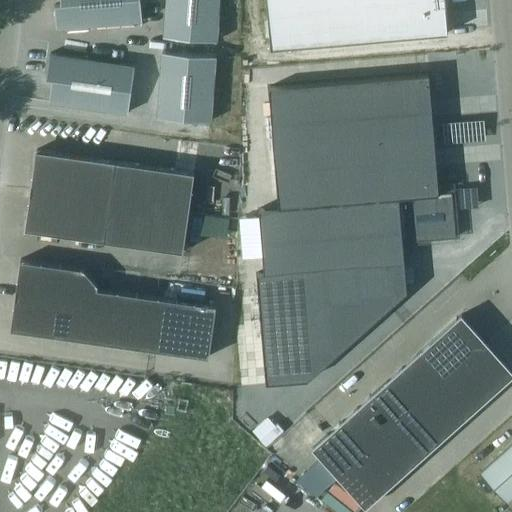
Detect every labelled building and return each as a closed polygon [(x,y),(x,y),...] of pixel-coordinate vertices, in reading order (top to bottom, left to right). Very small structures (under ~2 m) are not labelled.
[(60,0),(61,3),(55,4),(57,27),(142,20),(140,0),(60,0)] [(166,0),(164,36),(217,40),(219,0),(166,0)] [(266,0),(271,47),(446,31),(443,0),(266,0)] [(162,51),(157,116),(211,120),(216,55),(162,51)] [(49,101),(128,112),(135,65),(50,53),(47,76),(53,77),(49,101)] [(265,273),(258,273),(267,383),(308,380),(408,291),(405,261),(403,241),(455,236),(452,193),(439,194),(429,73),(269,87),(279,207),(259,209),(265,273)] [(194,172),(36,150),(25,229),(183,251),(194,172)] [(469,176),(447,177),(448,191),(470,190),(469,176)] [(209,357),(216,305),(97,288),(98,285),(85,268),(21,259),(13,314),(11,328),(209,357)] [(365,507),(394,481),(511,375),(511,369),(461,313),(312,447),(365,507)] [(507,500),(511,496),(511,442),(480,471),(507,500)]
